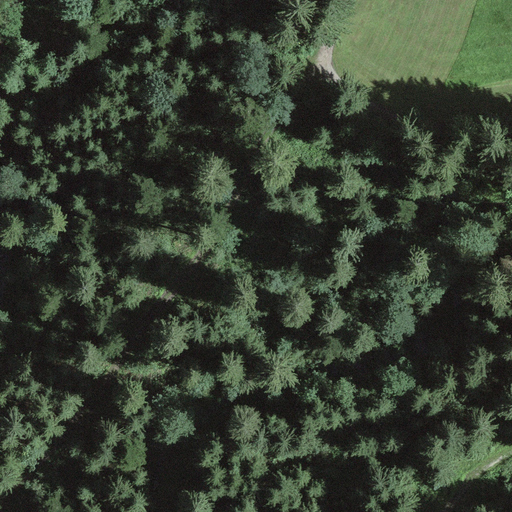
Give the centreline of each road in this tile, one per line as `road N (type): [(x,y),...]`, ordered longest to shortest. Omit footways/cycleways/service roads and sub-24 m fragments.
road 1 (track): [(353,0),(346,25),(173,294),(0,506)]
road 2 (track): [(321,60),(393,130),(427,137),(481,115),(511,118)]
